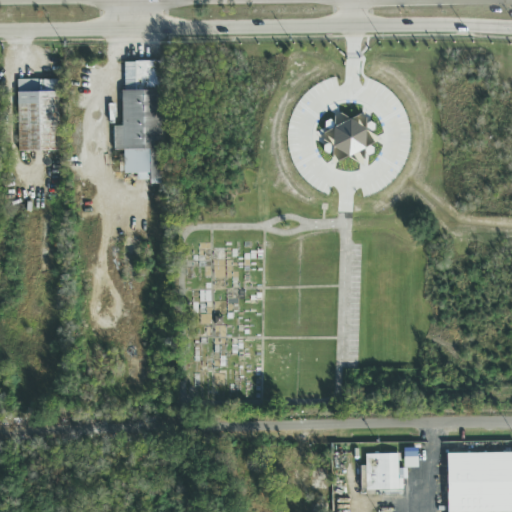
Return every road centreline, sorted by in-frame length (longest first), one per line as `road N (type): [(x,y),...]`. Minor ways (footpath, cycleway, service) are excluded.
road 1 (residential): [(0,432),(511,424)]
road 2 (secondary): [(0,32),(511,25)]
